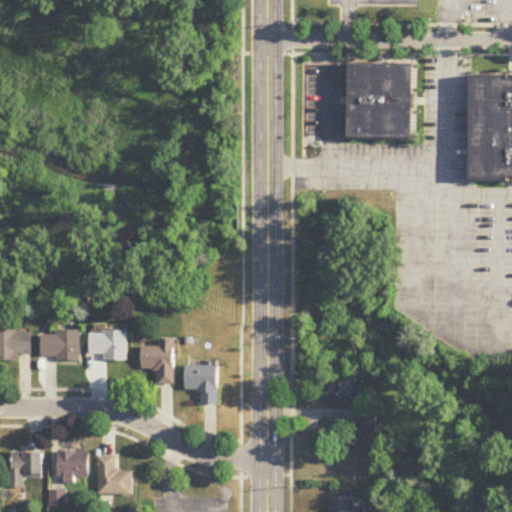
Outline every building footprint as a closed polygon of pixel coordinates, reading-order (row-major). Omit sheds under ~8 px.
[(349,62),(349,99),(348,136),(412,136),(413,100),(413,63),(349,62)] [(468,66),(511,65),(511,180),(467,178),(468,66)] [(34,356),(34,331),(0,331),(0,361),(21,362),(21,356),(34,356)] [(82,360),(82,332),(44,332),(44,360),(82,360)] [(130,332),(92,332),(92,355),(106,355),(106,361),(129,362),(130,332)] [(160,385),(177,385),(177,340),(162,340),(162,347),(145,347),(144,371),(160,372),(160,385)] [(188,390),(203,390),(203,405),(220,405),(220,366),(188,366),(188,390)] [(362,405),(362,384),(329,384),(329,405),(362,405)] [(362,431),(375,431),(375,409),(362,409),(362,431)] [(76,478),(90,478),(90,453),(60,452),(59,484),(76,484),(76,478)] [(43,453),(11,453),(11,488),(24,488),(24,477),(43,477),(43,453)] [(133,496),(133,472),(116,472),(116,457),(99,457),(99,496),(133,496)] [(66,492),(51,492),(51,510),(66,510),(66,492)] [(355,498),(332,498),(331,511),(364,511),(364,508),(355,508),(355,498)]
